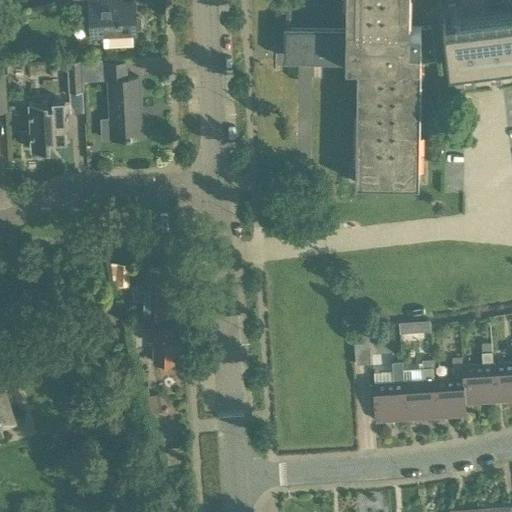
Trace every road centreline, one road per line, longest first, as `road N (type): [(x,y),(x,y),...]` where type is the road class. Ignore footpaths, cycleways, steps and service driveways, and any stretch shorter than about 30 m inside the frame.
road 1 (residential): [(234,476),(216,184)]
road 2 (residential): [(234,476),(423,462),(511,444)]
road 3 (residential): [(0,225),(77,192),(216,184)]
road 4 (residential): [(216,184),(206,0)]
